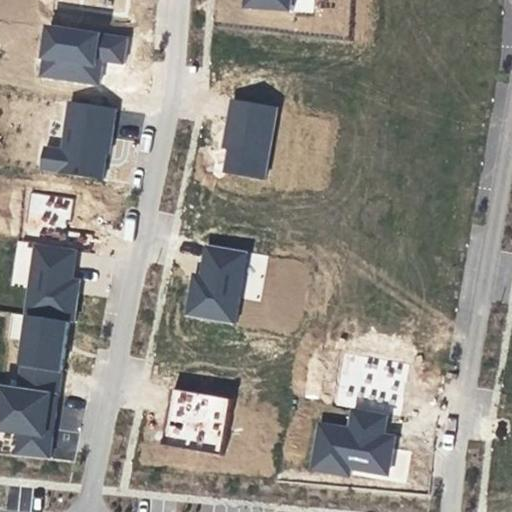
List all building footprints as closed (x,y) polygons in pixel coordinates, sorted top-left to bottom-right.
[(130,0),(57,0),(57,8),(128,18),(130,0)] [(294,0),(249,0),(249,8),(294,11),(294,0)] [(129,38),(51,27),(43,76),(101,85),(104,66),(99,66),(100,55),(105,56),(108,61),(125,64),(129,38)] [(122,106),(71,99),(65,144),(48,142),(44,169),(108,178),(111,154),(115,155),(122,106)] [(279,107),(231,99),(222,147),(229,149),(225,172),(266,179),(279,107)] [(38,244),(79,250),(93,252),(95,233),(70,229),(74,198),(31,192),(22,242),(38,244)] [(27,316),(31,316),(70,322),(75,323),(81,282),(74,281),(79,250),(38,244),(27,316)] [(236,325),(248,253),(208,246),(203,278),(195,276),(188,316),(236,325)] [(70,322),(31,316),(20,388),(59,394),(70,322)] [(334,406),(354,409),(390,415),(402,417),(412,364),(343,353),(334,406)] [(20,388),(0,385),(0,406),(2,406),(0,417),(0,430),(21,433),(18,457),(50,459),(59,394),(20,388)] [(233,399),(171,389),(162,444),(224,454),(233,399)] [(60,439),(74,439),(74,430),(78,431),(79,409),(61,408),(60,439)] [(320,424),(312,471),(351,478),(353,470),(382,475),(392,469),(395,448),(389,447),(391,436),(386,436),(390,415),(354,409),(350,429),(320,424)]
